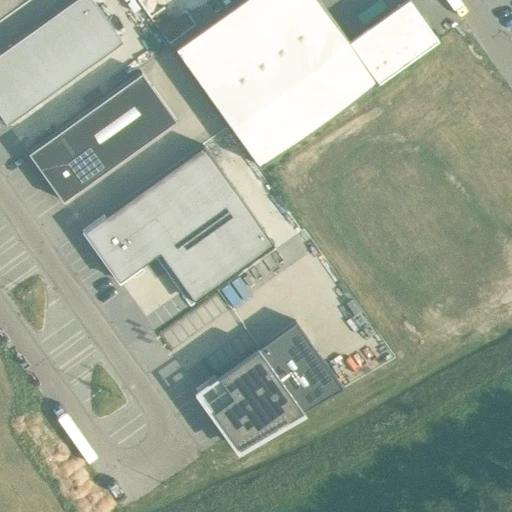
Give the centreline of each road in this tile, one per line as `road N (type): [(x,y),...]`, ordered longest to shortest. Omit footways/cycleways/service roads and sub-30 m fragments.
road 1 (unclassified): [(0,189),(180,443),(122,485),(0,313)]
road 2 (unknown): [(133,377),(290,290),(315,284),(340,306)]
road 3 (unknown): [(30,232),(177,125),(179,107),(160,77)]
